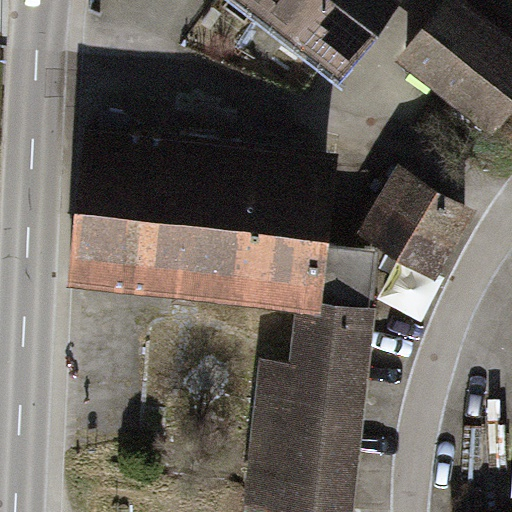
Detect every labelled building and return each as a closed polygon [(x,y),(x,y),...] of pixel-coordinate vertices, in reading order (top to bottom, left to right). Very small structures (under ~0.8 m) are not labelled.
[(375,0),(218,0),(217,2),(320,77),(375,0)] [(511,42),(450,0),(440,0),(393,69),(511,150),(511,42)] [(90,143),(77,298),(265,313),(313,316),(326,162),(90,143)] [(471,217),(395,173),(355,240),(431,284),(471,217)] [(265,313),(248,511),(350,511),(366,321),(313,316),(265,313)]
